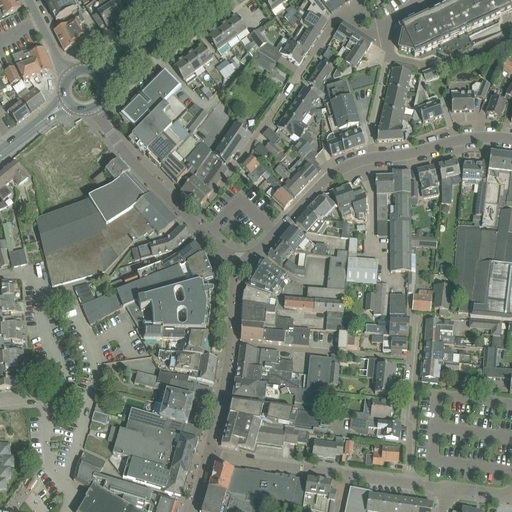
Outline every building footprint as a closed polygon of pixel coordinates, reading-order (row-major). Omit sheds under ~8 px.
[(15,0),(8,0),(0,4),(0,9),(1,10),(0,10),(0,22),(2,22),(1,19),(20,9),(15,0)] [(48,0),(46,2),(49,9),(49,10),(67,0),(48,0)] [(70,0),(67,0),(49,10),(53,17),(58,15),(60,20),(77,11),(70,0)] [(98,14),(92,18),(98,28),(104,24),(106,28),(125,16),(115,0),(102,0),(107,8),(98,14)] [(141,4),(138,0),(122,0),(131,11),(141,4)] [(282,6),(277,0),(262,0),(272,13),(272,12),(276,17),(285,10),(282,6)] [(300,24),(307,30),(317,37),(327,22),(318,16),(317,16),(314,14),(318,8),(321,5),(317,0),(310,0),(308,1),(311,5),(303,18),(297,13),(297,12),(293,9),(292,9),(290,12),(288,14),(285,18),(289,22),(293,17),(300,24)] [(327,0),(329,2),(336,11),(341,8),(335,0),(327,0)] [(456,0),(452,2),(453,3),(428,15),(428,14),(414,20),(408,22),(408,23),(400,27),(403,33),(399,50),(412,53),(414,58),(419,56),(442,45),(444,49),(458,54),(473,47),(468,37),(499,23),(500,17),(500,16),(507,13),(511,11),(511,10),(507,0),(456,0)] [(84,22),(80,16),(68,25),(54,32),(64,52),(78,44),(88,37),(80,25),(84,22)] [(233,22),(228,25),(237,38),(240,42),(250,35),(247,31),(236,16),(231,19),(233,22)] [(223,29),(218,33),(227,45),(228,45),(231,49),(240,42),(237,38),(228,25),(226,23),(222,26),(223,29)] [(343,48),(337,57),(340,59),(342,56),(345,50),(352,55),(346,64),(354,69),(355,69),(366,52),(367,52),(372,44),(344,25),(338,34),(337,33),(333,38),(343,44),(341,47),(343,48)] [(227,45),(218,33),(216,30),(212,33),(214,36),(208,40),(218,53),(218,52),(221,57),(231,50),(227,45)] [(307,30),(298,45),(308,51),(317,37),(307,30)] [(259,50),(258,53),(278,65),(283,57),(298,66),(308,51),(298,45),(291,40),(286,49),(279,45),(276,50),(268,44),(258,31),(250,36),(257,46),(259,50)] [(254,58),(258,53),(259,50),(257,46),(253,49),(250,44),(244,48),(248,54),(241,63),(246,67),(254,58)] [(199,51),(194,55),(203,67),(213,60),(208,53),(202,45),(198,48),(199,51)] [(43,49),(41,46),(22,53),(22,54),(23,56),(30,54),(34,52),(43,49)] [(50,71),(43,49),(34,52),(30,54),(23,56),(22,54),(22,53),(11,57),(13,60),(18,70),(19,73),(23,82),(29,80),(41,74),(42,77),(47,76),(45,73),(50,71)] [(190,58),(184,62),(194,74),(203,67),(194,55),(192,52),(188,55),(190,58)] [(278,65),(258,53),(251,62),(271,75),(278,65)] [(501,70),(511,76),(511,53),(507,62),(507,61),(501,70)] [(489,65),(497,69),(500,61),(492,58),(489,65)] [(194,74),(184,62),(183,59),(172,67),(183,82),(194,74)] [(221,65),(225,70),(230,66),(226,61),(221,65)] [(313,87),(321,93),(322,94),(326,84),(324,82),(332,71),(322,64),(321,66),(319,65),(315,71),(316,72),(308,84),(313,87)] [(394,64),(393,70),(405,73),(407,67),(394,64)] [(225,70),(221,65),(216,69),(220,74),(225,70)] [(4,72),(10,86),(19,82),(12,68),(4,72)] [(436,68),(421,73),(413,108),(418,108),(418,110),(417,110),(419,114),(416,115),(419,121),(421,121),(423,125),(444,117),(436,97),(428,100),(425,91),(427,83),(439,78),(438,75),(448,75),(448,68),(436,69),(436,68)] [(393,70),(388,90),(406,94),(411,74),(405,73),(393,70)] [(181,88),(164,71),(124,111),(124,112),(121,115),(124,118),(124,119),(134,129),(138,126),(141,129),(172,97),(181,88)] [(203,83),(211,92),(217,87),(209,78),(203,83)] [(327,113),(329,120),(335,118),(339,131),(349,129),(356,126),(358,126),(345,83),(326,89),(329,98),(331,104),(325,106),(326,109),(327,113)] [(459,96),(451,96),(451,113),(474,112),(473,97),(476,97),(476,98),(484,101),(488,91),(490,86),(482,83),(481,84),(476,84),(472,87),(472,93),(459,93),(459,96)] [(511,104),(511,101),(511,86),(506,96),(504,102),(491,98),(486,114),(501,119),(506,103),(511,104)] [(200,91),(209,101),(214,97),(205,87),(200,91)] [(305,89),(296,102),(314,115),(316,111),(311,108),(321,93),(313,87),(310,92),(305,89)] [(19,98),(21,100),(20,100),(31,114),(46,103),(36,89),(30,94),(26,89),(17,95),(19,98)] [(388,90),(383,112),(403,116),(405,108),(403,108),(406,94),(388,90)] [(15,93),(10,98),(13,103),(19,98),(15,93)] [(172,97),(141,129),(128,141),(143,156),(146,154),(188,113),(188,112),(172,97)] [(296,102),(287,115),(300,124),(306,115),(311,118),(314,115),(296,102)] [(8,113),(17,125),(30,116),(24,108),(21,103),(8,113)] [(148,158),(159,169),(160,168),(161,169),(191,137),(207,117),(200,110),(195,105),(188,112),(188,113),(146,154),(149,157),(148,158)] [(383,112),(379,130),(401,129),(400,129),(403,116),(383,112)] [(293,134),(300,139),(305,132),(307,129),(300,124),(287,115),(283,121),(281,120),(277,126),(279,127),(278,128),(291,138),(293,134)] [(335,118),(329,120),(333,134),(331,134),(329,136),(327,138),(327,141),(327,143),(326,143),(331,157),(344,153),(344,154),(350,152),(348,146),(349,145),(346,136),(351,135),(349,129),(339,131),(335,118)] [(86,152),(101,140),(83,119),(68,131),(86,152)] [(61,121),(43,132),(51,145),(69,134),(61,121)] [(235,126),(214,156),(226,165),(227,166),(237,152),(242,145),(244,146),(251,137),(242,131),(235,126)] [(358,132),(356,126),(349,129),(351,135),(346,136),(349,145),(348,146),(350,152),(365,146),(359,131),(358,132)] [(401,129),(379,130),(377,130),(377,143),(402,142),(402,132),(401,129)] [(290,150),(306,165),(317,175),(320,171),(317,168),(319,167),(314,162),(316,161),(315,160),(318,156),(309,146),(313,142),(310,139),(312,137),(305,132),(300,139),(290,150)] [(177,185),(181,189),(190,180),(192,181),(211,153),(191,137),(161,169),(177,185)] [(265,148),(281,163),(286,158),(270,143),(265,148)] [(254,151),(263,159),(269,152),(260,144),(254,151)] [(190,180),(181,189),(183,190),(180,193),(199,209),(211,195),(211,194),(228,171),(224,168),(226,165),(214,156),(211,153),(192,181),(190,180)] [(498,208),(501,208),(508,192),(511,156),(511,155),(490,153),(487,179),(487,185),(485,196),(483,218),(482,224),(481,228),(496,230),(498,208)] [(501,208),(501,210),(506,210),(506,208),(511,208),(511,156),(508,192),(501,208)] [(266,173),(250,157),(241,166),(250,176),(252,173),(259,180),(266,173)] [(108,182),(112,187),(113,186),(127,176),(130,173),(119,161),(105,172),(93,182),(98,188),(106,182),(108,182)] [(14,162),(1,172),(11,183),(14,181),(19,187),(28,180),(26,177),(14,162)] [(456,162),(438,167),(441,176),(442,181),(442,196),(441,205),(451,206),(452,184),(451,178),(459,176),(458,172),(456,162)] [(462,173),(462,181),(463,181),(462,185),(472,186),(472,181),(481,182),(481,174),(482,164),(463,163),(462,173)] [(306,165),(294,177),(306,188),(318,175),(317,175),(306,165)] [(306,188),(294,177),(292,179),(279,167),(275,172),(283,180),(282,180),(287,184),(283,189),(294,200),(306,188)] [(433,168),(417,171),(419,181),(420,184),(424,200),(439,196),(437,188),(438,188),(435,178),(433,168)] [(391,273),(409,273),(411,273),(411,248),(411,237),(411,205),(411,183),(411,181),(410,171),(392,172),(392,177),(393,195),(396,198),(396,207),(391,207),(391,216),(391,273)] [(11,183),(1,172),(0,172),(0,198),(3,202),(12,195),(6,187),(11,183)] [(274,188),(273,188),(272,190),(277,195),(272,200),(284,211),(293,201),(277,185),(278,184),(269,175),(265,180),(274,188)] [(127,176),(112,187),(89,198),(90,200),(35,220),(52,288),(104,274),(105,273),(133,244),(147,234),(150,237),(155,232),(158,236),(165,234),(177,223),(151,195),(148,197),(127,176)] [(387,196),(393,195),(392,177),(376,178),(376,187),(377,222),(387,222),(387,196)] [(349,187),(333,193),(340,212),(356,206),(349,187)] [(307,211),(307,212),(317,221),(322,221),(329,214),(328,214),(336,205),(324,194),(320,199),(319,198),(307,211)] [(479,195),(476,217),(483,218),(485,196),(479,195)] [(365,208),(357,208),(358,222),(365,222),(365,208)] [(506,210),(501,210),(501,213),(499,232),(461,226),(453,288),(461,289),(458,314),(470,316),(470,318),(511,321),(511,208),(506,208),(506,210)] [(317,221),(307,212),(296,225),(304,231),(306,234),(317,235),(326,222),(322,221),(317,221)] [(351,226),(344,224),(342,236),(342,239),(350,240),(350,239),(351,226)] [(160,243),(163,255),(178,249),(190,237),(181,227),(166,241),(160,243)] [(326,259),(328,247),(316,245),(316,249),(306,241),(299,235),(292,229),(268,257),(285,272),(302,277),(305,278),(305,270),(306,257),(326,259)] [(349,252),(349,254),(357,255),(358,240),(350,239),(350,240),(349,252)] [(186,264),(204,255),(193,242),(176,257),(161,266),(161,264),(137,274),(141,283),(141,284),(160,276),(187,265),(186,264)] [(163,255),(160,243),(138,249),(141,261),(163,255)] [(0,263),(1,268),(9,266),(4,250),(0,251),(0,263)] [(23,251),(16,253),(20,268),(27,266),(23,251)] [(349,254),(349,252),(338,251),(337,259),(348,260),(349,254)] [(20,268),(16,253),(8,256),(12,270),(20,268)] [(123,309),(126,307),(134,304),(195,285),(197,285),(202,284),(214,281),(204,255),(186,264),(187,265),(160,276),(141,284),(141,283),(95,301),(82,306),(90,326),(123,309)] [(348,260),(337,259),(331,258),(328,279),(346,281),(348,260)] [(346,283),(376,285),(378,262),(348,260),(346,283)] [(263,263),(262,262),(246,288),(247,289),(270,296),(272,297),(276,291),(282,294),(285,288),(284,288),(290,279),(263,263)] [(441,266),(440,274),(453,275),(453,267),(441,266)] [(409,286),(408,294),(416,294),(416,286),(415,286),(416,273),(411,273),(409,273),(408,286),(409,286)] [(123,280),(126,288),(138,283),(136,276),(123,280)] [(0,305),(14,304),(14,290),(13,285),(12,284),(11,283),(1,284),(2,295),(0,295),(0,305)] [(143,329),(143,331),(163,330),(163,332),(192,333),(206,333),(206,330),(208,331),(211,311),(209,310),(209,308),(208,306),(211,305),(209,300),(211,298),(211,297),(211,296),(211,295),(211,294),(211,293),(210,292),(209,291),(208,291),(207,291),(202,290),(202,284),(197,285),(195,285),(134,304),(126,307),(139,330),(143,329)] [(75,289),(82,306),(95,301),(88,285),(75,289)] [(376,285),(375,296),(367,295),(366,312),(374,313),(374,316),(381,317),(381,321),(379,321),(379,328),(380,328),(380,336),(383,336),(390,337),(408,338),(409,319),(391,318),(387,317),(389,286),(376,285)] [(433,292),(433,294),(436,295),(434,310),(440,311),(439,316),(447,317),(450,288),(434,286),(433,292)] [(243,304),(275,309),(276,305),(275,303),(269,301),(270,296),(247,289),(245,294),(244,294),(243,304)] [(433,297),(433,294),(433,292),(420,291),(419,297),(413,296),(412,310),(430,311),(431,297),(433,297)] [(390,296),(390,315),(405,315),(405,296),(390,296)] [(284,309),(327,313),(343,314),(344,303),(290,300),(285,300),(284,309)] [(0,319),(11,319),(11,314),(22,313),(21,309),(19,309),(19,306),(14,307),(14,304),(0,305),(0,319)] [(277,310),(275,309),(243,304),(242,314),(277,319),(277,310)] [(326,332),(339,333),(342,333),(343,316),(343,314),(327,313),(326,332)] [(294,320),(277,319),(242,314),(241,324),(264,326),(263,329),(289,331),(289,329),(293,329),(294,320)] [(0,333),(16,332),(16,330),(20,330),(20,328),(22,328),(22,323),(11,324),(11,319),(0,319),(0,333)] [(426,322),(426,330),(440,331),(440,337),(446,337),(446,333),(452,334),(453,323),(426,322)] [(506,324),(484,323),(484,330),(492,331),(491,336),(501,337),(501,336),(505,336),(506,325),(506,324)] [(310,330),(293,329),(289,329),(289,331),(263,329),(264,326),(241,324),(240,342),(241,342),(271,345),(308,348),(309,341),(310,330)] [(181,342),(178,355),(183,356),(184,355),(203,357),(208,334),(206,333),(192,333),(163,332),(163,330),(143,331),(143,341),(181,342)] [(425,345),(444,346),(446,346),(446,337),(440,337),(440,331),(426,330),(425,345)] [(0,347),(12,347),(12,342),(23,341),(23,337),(20,337),(20,335),(16,335),(16,332),(0,333),(0,347)] [(338,333),(337,351),(347,351),(347,347),(347,335),(348,333),(342,333),(339,333),(338,333)] [(493,338),(492,350),(506,351),(507,337),(502,337),(502,339),(493,338)] [(378,338),(372,338),(372,344),(384,344),(383,352),(390,353),(390,351),(407,352),(407,340),(378,338)] [(425,345),(424,353),(451,355),(452,349),(444,349),(444,346),(425,345)] [(0,361),(17,360),(17,358),(21,358),(21,356),(24,355),(24,351),(13,351),(12,347),(0,347),(0,361)] [(240,348),(238,367),(277,372),(292,374),(293,363),(278,361),(279,353),(240,348)] [(183,356),(178,355),(172,354),(159,352),(158,359),(161,360),(161,361),(162,361),(163,362),(164,362),(165,362),(166,361),(166,360),(169,361),(169,357),(171,357),(170,370),(198,374),(198,375),(192,374),(191,379),(197,380),(197,381),(213,383),(217,360),(203,357),(184,355),(183,356)] [(423,362),(424,362),(453,364),(454,355),(451,355),(424,353),(423,362)] [(304,375),(303,391),(319,393),(328,394),(329,385),(330,375),(331,365),(331,360),(310,358),(308,376),(304,375)] [(373,379),(373,380),(395,382),(396,367),(381,366),(381,361),(369,359),(368,369),(367,379),(373,379)] [(483,369),(487,369),(496,370),(496,360),(484,359),(483,369)] [(0,375),(14,375),(14,370),(25,369),(24,364),(22,365),(22,362),(18,363),(17,360),(0,361),(0,375)] [(453,364),(424,362),(423,371),(422,383),(437,385),(437,380),(439,380),(439,369),(445,369),(445,370),(471,372),(471,366),(453,364)] [(339,366),(331,365),(330,375),(338,376),(339,366)] [(238,367),(235,383),(236,383),(299,390),(300,382),(291,381),(292,374),(277,372),(238,367)] [(511,381),(510,392),(511,392),(511,370),(496,370),(487,369),(487,379),(511,381)] [(160,392),(157,404),(163,406),(190,413),(194,399),(209,400),(211,390),(170,379),(169,383),(130,372),(127,383),(160,392)] [(14,375),(0,375),(0,389),(19,389),(19,386),(23,386),(23,384),(25,383),(25,379),(14,380),(14,375)] [(330,375),(329,385),(337,386),(338,376),(330,375)] [(395,382),(373,380),(372,384),(376,384),(375,394),(393,396),(395,382)] [(299,390),(236,383),(233,398),(234,399),(233,404),(244,405),(316,415),(319,393),(303,391),(299,390)] [(360,421),(367,422),(374,423),(374,418),(390,420),(392,404),(373,401),(371,415),(355,413),(354,420),(360,421)] [(129,422),(128,423),(172,435),(198,442),(201,433),(186,426),(190,413),(163,406),(157,404),(156,404),(152,416),(132,410),(130,415),(129,419),(129,422)] [(329,417),(316,415),(244,405),(233,404),(232,404),(229,416),(262,423),(267,424),(269,428),(286,430),(299,432),(309,434),(313,435),(314,432),(320,433),(321,429),(327,430),(329,417)] [(328,408),(327,415),(335,417),(336,410),(328,408)] [(94,413),(92,422),(106,426),(108,417),(94,413)] [(262,423),(229,417),(221,447),(237,451),(238,449),(253,453),(256,444),(262,423)] [(356,432),(360,421),(354,420),(352,420),(350,428),(356,432)] [(374,423),(367,422),(366,428),(377,430),(379,430),(378,437),(384,438),(384,439),(388,439),(398,441),(398,439),(400,438),(400,434),(399,433),(400,426),(374,423)] [(129,459),(141,462),(141,461),(154,465),(188,474),(193,453),(195,454),(199,443),(198,442),(172,435),(128,423),(126,431),(112,427),(108,442),(116,444),(113,454),(129,459)] [(267,424),(262,423),(256,444),(283,449),(283,444),(286,430),(269,428),(267,424)] [(299,432),(286,430),(283,444),(297,446),(297,442),(298,439),(298,436),(299,432)] [(298,439),(297,442),(308,444),(309,434),(299,432),(298,436),(298,439)] [(315,443),(314,446),(313,456),(335,459),(335,454),(341,455),(343,442),(336,442),(336,445),(315,443)] [(346,442),(345,455),(352,455),(353,443),(346,442)] [(0,491),(6,491),(6,480),(11,480),(11,468),(15,468),(15,456),(11,456),(11,445),(0,444),(0,491)] [(87,450),(97,454),(99,450),(89,446),(87,450)] [(383,463),(397,464),(398,451),(384,449),(384,448),(375,448),(375,454),(375,456),(373,456),(373,465),(382,466),(383,463)] [(74,482),(90,492),(93,486),(99,478),(102,470),(106,463),(83,453),(76,469),(74,482)] [(180,499),(187,476),(141,461),(141,462),(129,459),(123,479),(166,491),(166,493),(167,494),(167,495),(168,496),(170,496),(177,498),(180,499)] [(233,471),(216,466),(209,489),(226,493),(236,495),(270,503),(303,511),(307,481),(295,479),(295,478),(275,475),(275,476),(264,475),(264,473),(245,471),(245,472),(234,470),(233,471)] [(152,494),(99,478),(93,486),(114,498),(115,495),(124,498),(122,503),(137,511),(172,511),(174,509),(175,503),(152,497),(152,494)] [(307,480),(307,481),(303,511),(308,511),(332,511),(334,503),(335,503),(336,492),(330,491),(332,483),(307,480)] [(137,511),(93,486),(90,492),(77,511),(137,511)] [(226,493),(209,489),(201,511),(226,511),(227,509),(232,510),(237,511),(267,511),(270,503),(236,495),(226,493)] [(431,511),(432,505),(371,496),(372,494),(350,489),(345,511),(431,511)]
